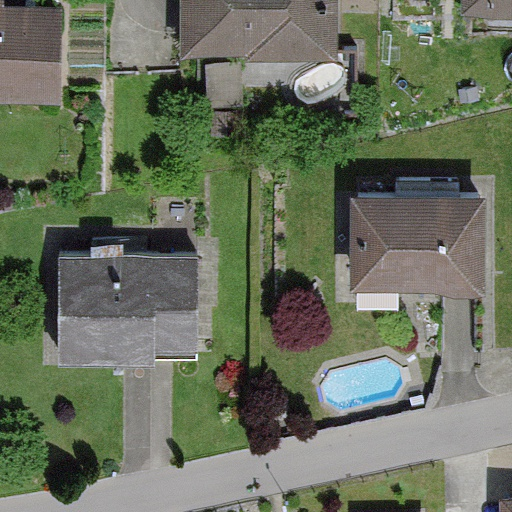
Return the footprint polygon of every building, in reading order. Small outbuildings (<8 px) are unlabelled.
[(334,57),(333,0),(183,0),(184,58),(334,57)] [(511,16),(511,0),(467,0),(468,17),(511,16)] [(0,106),(65,105),(63,8),(0,9),(0,106)] [(488,285),(487,192),(354,194),(355,286),(488,285)] [(202,360),(201,254),(61,254),(62,360),(202,360)] [(511,511),(511,497),(503,498),(502,511),(511,511)]
